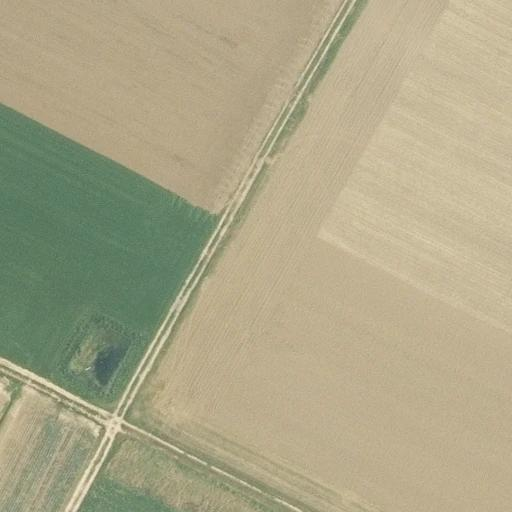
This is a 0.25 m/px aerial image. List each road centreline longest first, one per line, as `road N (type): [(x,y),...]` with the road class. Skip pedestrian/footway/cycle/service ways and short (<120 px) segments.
road 1 (track): [(357,0),(112,425)]
road 2 (track): [(0,368),(284,511)]
